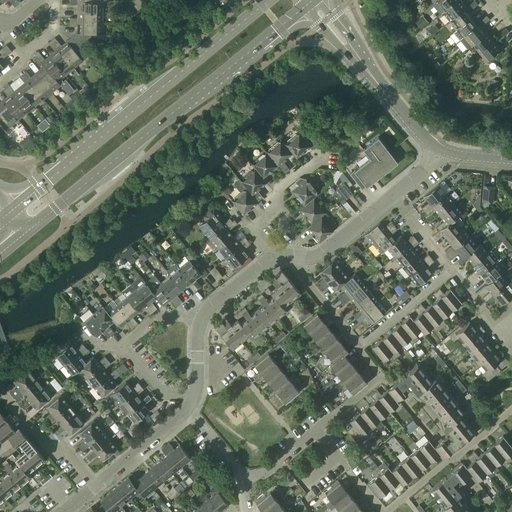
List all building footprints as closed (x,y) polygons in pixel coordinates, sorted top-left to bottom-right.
[(79,0),(79,11),(102,12),(102,1),(79,0)] [(441,14),(443,13),(458,0),(441,0),(434,6),(441,14)] [(467,7),(460,0),(458,0),(443,13),(449,21),(450,21),(452,18),(464,10),(467,7)] [(450,21),(457,29),(471,18),(464,10),(452,18),(450,21)] [(102,22),(102,12),(79,11),(79,18),(69,17),(69,22),(102,22)] [(426,24),(421,18),(416,22),(421,29),(426,24)] [(478,26),(471,18),(457,29),(454,32),(460,40),(478,26)] [(102,34),(102,22),(69,22),(69,26),(79,26),(79,33),(76,33),(72,37),(79,45),(90,36),(90,34),(102,34)] [(485,35),(484,34),(478,26),(460,40),(467,49),(469,48),(485,35)] [(475,56),(480,52),(494,40),(487,32),(484,34),(485,35),(469,48),(475,56)] [(79,45),(72,37),(66,41),(68,43),(63,47),(55,37),(52,40),(74,67),(87,57),(78,46),(79,45)] [(51,57),(65,75),(74,67),(52,40),(49,43),(57,52),(51,57)] [(494,40),(480,52),(487,61),(501,49),(494,40)] [(0,59),(1,60),(10,52),(7,49),(0,54),(0,59)] [(57,81),(65,75),(51,57),(46,61),(38,51),(35,54),(37,56),(57,81)] [(37,74),(52,92),(60,85),(57,81),(37,56),(34,59),(43,70),(37,74)] [(22,74),(29,81),(43,99),(52,92),(37,74),(32,78),(26,71),(22,74)] [(35,106),(43,99),(29,81),(22,74),(19,77),(25,84),(20,88),(35,106)] [(69,94),(74,90),(66,79),(60,84),(69,94)] [(26,113),(35,106),(20,88),(15,92),(9,85),(6,88),(26,113)] [(91,90),(88,85),(80,92),(83,96),(91,90)] [(18,120),(26,113),(6,88),(2,90),(8,98),(4,102),(18,120)] [(75,103),(83,96),(79,92),(71,99),(75,103)] [(75,103),(72,100),(64,107),(66,110),(75,103)] [(0,104),(0,116),(1,116),(12,130),(14,128),(12,125),(18,120),(4,102),(0,104)] [(299,131),(284,143),(292,153),(296,158),(311,146),(299,131)] [(30,134),(18,144),(23,149),(34,139),(30,134)] [(353,171),(350,174),(362,190),(366,187),(381,175),(398,163),(385,147),(378,137),(363,149),(370,158),(353,171)] [(292,153),(284,143),(280,139),(265,151),(278,166),(292,153)] [(318,146),(316,144),(313,140),(312,141),(309,143),(314,149),(318,146)] [(250,163),(254,168),(263,178),(278,166),(265,151),(250,163)] [(254,168),(239,180),(252,195),(257,201),(262,196),(257,190),(266,182),(263,178),(254,168)] [(314,197),(318,193),(306,178),(306,179),(305,178),(300,178),(295,182),(298,185),(291,190),(303,205),(304,205),(314,197)] [(257,201),(252,195),(239,180),(233,185),(240,193),(231,200),(243,215),(258,202),(257,201)] [(227,186),(223,181),(219,184),(223,190),(227,186)] [(421,208),(424,212),(446,193),(450,189),(443,181),(439,185),(438,184),(429,191),(423,196),(428,202),(421,208)] [(345,200),(353,194),(343,182),(336,188),(345,200)] [(219,186),(215,189),(219,194),(223,191),(219,186)] [(484,186),(482,202),(492,203),(494,186),(484,186)] [(446,193),(424,212),(427,215),(434,209),(439,215),(453,203),(446,193)] [(326,212),(314,197),(304,205),(303,205),(299,209),(311,224),(321,216),(326,212)] [(346,208),(349,205),(343,198),(340,201),(346,208)] [(436,227),(439,230),(454,218),(461,212),(453,203),(439,215),(443,221),(436,227)] [(198,225),(210,240),(232,221),(229,218),(222,224),(218,218),(221,216),(212,206),(202,214),(206,218),(198,225)] [(333,230),(321,216),(311,224),(306,228),(319,243),(333,230)] [(442,233),(447,239),(461,227),(454,218),(439,230),(432,236),(435,239),(442,233)] [(232,221),(210,240),(206,243),(213,253),(218,249),(233,237),(228,231),(237,223),(234,220),(232,221)] [(372,244),(394,226),(391,222),(384,228),(379,222),(365,234),(372,244)] [(163,227),(168,233),(172,229),(167,224),(163,227)] [(394,226),(372,244),(380,253),(386,248),(395,241),(390,235),(397,229),(394,226)] [(469,237),(461,227),(447,239),(451,245),(444,251),(447,254),(469,237)] [(386,248),(394,257),(408,246),(416,239),(413,236),(406,241),(401,235),(395,241),(386,248)] [(218,249),(225,258),(248,240),(245,237),(237,242),(233,237),(218,249)] [(457,252),(462,258),(477,246),(476,246),(469,237),(447,254),(450,258),(457,252)] [(394,257),(401,267),(408,261),(416,254),(411,248),(418,242),(416,239),(408,246),(394,257)] [(248,240),(225,258),(233,268),(248,255),(243,249),(250,244),(248,240)] [(480,243),(476,246),(477,246),(462,258),(458,261),(461,265),(468,259),(473,265),(487,252),(480,243)] [(467,279),(470,282),(495,262),(498,259),(490,250),(487,252),(473,265),(477,270),(467,279)] [(144,262),(150,257),(145,251),(139,256),(144,262)] [(208,274),(190,252),(185,255),(189,259),(179,267),(197,289),(201,287),(195,279),(201,275),(203,278),(208,274)] [(136,260),(131,254),(126,258),(131,265),(136,260)] [(421,260),(416,254),(408,261),(401,267),(408,274),(409,276),(431,257),(428,254),(421,260)] [(431,257),(409,276),(417,285),(431,273),(427,267),(434,261),(431,257)] [(333,260),(318,272),(323,278),(316,284),(319,287),(341,269),(333,260)] [(483,278),(488,283),(500,273),(500,274),(503,271),(495,262),(470,282),(473,286),(483,278)] [(194,292),(197,289),(179,267),(175,263),(166,270),(170,275),(182,290),(188,285),(194,292)] [(214,267),(210,271),(217,280),(222,276),(214,267)] [(341,269),(319,287),(322,291),(329,285),(334,291),(340,286),(349,279),(349,278),(341,269)] [(271,291),(282,306),(299,292),(281,270),(270,279),(276,286),(271,291)] [(355,273),(349,278),(349,279),(340,286),(345,291),(338,297),(341,301),(363,283),(355,273)] [(507,283),(500,274),(500,273),(488,283),(485,286),(489,291),(482,297),(485,301),(507,283)] [(175,308),(179,305),(160,283),(153,275),(145,282),(156,297),(163,305),(169,300),(175,308)] [(176,295),(182,290),(170,275),(160,283),(179,305),(182,302),(176,295)] [(140,276),(131,284),(153,311),(156,308),(151,301),(156,297),(145,282),(140,276)] [(363,283),(341,301),(344,304),(351,298),(355,304),(370,292),(363,283)] [(511,288),(507,283),(485,301),(488,304),(495,298),(500,304),(511,294),(511,288)] [(97,288),(93,284),(88,289),(91,293),(97,288)] [(149,314),(153,311),(131,284),(121,292),(123,293),(138,312),(144,307),(149,314)] [(286,309),(282,306),(271,291),(268,288),(259,295),(277,317),(286,309)] [(439,288),(436,291),(451,310),(461,302),(450,288),(444,293),(439,288)] [(410,295),(406,290),(400,295),(404,300),(410,295)] [(436,291),(432,294),(437,299),(431,304),(442,318),(451,310),(436,291)] [(353,316),(356,319),(378,301),(370,292),(355,304),(360,310),(353,316)] [(116,305),(135,326),(138,324),(132,316),(138,312),(123,293),(118,298),(120,301),(116,305)] [(263,304),(257,309),(268,324),(277,317),(259,295),(257,297),(263,304)] [(378,301),(356,319),(359,323),(366,317),(371,323),(386,311),(378,301)] [(433,325),(442,318),(431,304),(425,308),(421,303),(417,306),(433,325)] [(131,329),(135,326),(116,305),(107,312),(114,321),(119,327),(125,322),(131,329)] [(102,306),(93,314),(111,335),(114,333),(108,326),(114,321),(107,312),(102,306)] [(418,314),(412,319),(420,329),(423,333),(433,325),(417,306),(414,309),(418,314)] [(260,331),(268,324),(257,309),(250,314),(244,307),(242,309),(260,331)] [(233,316),(236,319),(248,334),(251,338),(260,331),(242,309),(233,316)] [(303,325),(311,334),(330,319),(327,315),(322,319),(317,313),(303,325)] [(83,321),(96,336),(102,331),(107,338),(111,335),(93,314),(83,321)] [(414,334),(420,329),(412,319),(409,315),(408,317),(400,323),(415,342),(419,339),(414,334)] [(248,334),(236,319),(230,324),(224,317),(213,326),(231,348),(248,334)] [(327,326),(333,322),(330,319),(311,334),(318,344),(332,332),(327,326)] [(455,333),(463,343),(482,327),(479,324),(474,328),(469,322),(455,333)] [(390,331),(402,345),(408,340),(412,345),(415,342),(400,323),(390,331)] [(463,343),(471,352),(485,341),(480,335),(485,331),(482,327),(463,343)] [(390,331),(381,339),(397,357),(400,355),(396,350),(402,345),(390,331)] [(318,344),(326,353),(345,337),(342,334),(337,338),(332,332),(318,344)] [(343,345),(348,341),(345,337),(326,353),(334,362),(344,354),(348,351),(343,345)] [(400,361),(397,357),(381,339),(371,346),(383,360),(389,355),(393,360),(394,360),(397,363),(400,361)] [(63,365),(85,347),(82,344),(75,350),(68,341),(63,346),(60,342),(52,349),(57,355),(55,356),(63,365)] [(470,362),(473,366),(492,350),(485,341),(471,352),(475,358),(470,362)] [(88,351),(85,347),(63,365),(71,375),(78,369),(86,362),(81,357),(88,351)] [(492,350),(473,366),(476,369),(481,365),(486,371),(482,374),(488,381),(500,370),(495,364),(500,360),(492,350)] [(268,353),(254,365),(259,371),(254,375),(257,379),(276,363),(268,353)] [(348,360),(344,354),(334,362),(330,365),(338,375),(351,363),(352,364),(357,359),(354,356),(348,360)] [(93,356),(86,362),(78,369),(86,378),(107,360),(105,356),(98,362),(93,356)] [(86,378),(93,387),(108,375),(103,369),(110,363),(107,360),(86,378)] [(265,378),(270,384),(283,372),(276,363),(257,379),(260,382),(265,378)] [(359,373),(352,364),(351,363),(338,375),(342,380),(337,385),(340,388),(359,373)] [(399,398),(404,394),(408,391),(411,387),(416,393),(420,390),(431,381),(417,365),(408,372),(391,387),(387,389),(396,401),(399,398)] [(10,393),(13,396),(35,378),(27,369),(13,381),(18,387),(10,393)] [(108,375),(93,387),(101,397),(116,385),(111,379),(118,373),(115,369),(108,375)] [(270,384),(277,393),(296,377),(293,374),(288,378),(283,372),(270,384)] [(367,382),(359,373),(340,388),(343,392),(348,387),(353,394),(367,382)] [(296,377),(277,393),(285,403),(299,391),(294,385),(299,381),(296,377)] [(28,400),(43,388),(35,378),(13,396),(16,400),(23,394),(28,400)] [(427,399),(441,387),(434,378),(431,381),(420,390),(427,399)] [(320,389),(322,393),(335,382),(333,379),(320,389)] [(119,404),(140,386),(138,382),(131,388),(126,382),(111,394),(119,404)] [(54,387),(57,391),(62,388),(58,383),(54,387)] [(119,404),(126,413),(141,401),(136,395),(143,389),(140,386),(119,404)] [(427,399),(434,407),(449,395),(441,387),(427,399)] [(36,409),(51,397),(43,388),(28,400),(21,406),(24,409),(31,403),(36,409)] [(399,404),(396,401),(387,389),(381,395),(377,390),(373,392),(389,412),(399,404)] [(380,419),(389,412),(373,392),(370,395),(374,400),(368,405),(380,419)] [(46,422),(68,404),(60,394),(45,407),(50,413),(43,419),(46,422)] [(141,401),(126,413),(134,422),(149,410),(144,404),(151,398),(148,395),(141,401)] [(456,404),(449,395),(434,407),(441,416),(456,404)] [(56,420),(61,425),(76,413),(68,404),(46,422),(49,426),(56,420)] [(463,412),(456,404),(441,416),(448,424),(459,416),(463,412)] [(359,413),(374,432),(378,429),(374,424),(380,419),(368,405),(359,413)] [(0,412),(0,427),(12,417),(10,413),(4,418),(0,412)] [(84,423),(76,413),(61,425),(54,431),(57,435),(64,429),(69,435),(84,423)] [(371,434),(374,432),(359,413),(349,421),(353,425),(347,431),(356,442),(362,436),(361,434),(367,429),(371,434)] [(149,427),(155,423),(148,414),(142,419),(149,427)] [(459,416),(448,424),(444,428),(449,433),(442,439),(440,438),(432,444),(434,446),(440,453),(443,457),(444,459),(452,452),(451,450),(473,432),(459,416)] [(8,437),(15,431),(10,424),(15,420),(12,417),(0,427),(0,440),(1,442),(8,437)] [(76,444),(79,448),(101,430),(93,420),(78,432),(83,438),(76,444)] [(409,434),(418,427),(412,421),(404,427),(409,434)] [(19,428),(15,431),(8,437),(12,442),(21,453),(15,457),(27,472),(43,458),(22,432),(19,428)] [(109,439),(101,430),(79,448),(82,451),(89,445),(94,451),(109,439)] [(511,446),(503,436),(493,444),(509,463),(511,459),(508,454),(511,451),(511,446)] [(117,448),(109,439),(94,451),(87,457),(90,460),(97,455),(102,461),(117,448)] [(433,458),(440,453),(434,446),(432,444),(428,439),(418,447),(434,466),(437,463),(433,458)] [(169,443),(165,446),(181,465),(190,458),(179,445),(174,449),(169,443)] [(505,465),(509,463),(493,444),(484,451),(495,465),(501,460),(505,465)] [(181,465),(165,446),(161,450),(166,456),(161,460),(171,473),(181,465)] [(430,469),(434,466),(418,447),(409,455),(420,469),(426,464),(430,469)] [(486,473),(495,465),(484,451),(478,456),(474,451),(470,454),(486,473)] [(30,476),(27,472),(15,457),(12,454),(3,461),(16,476),(21,483),(30,476)] [(486,473),(470,454),(467,457),(471,462),(465,467),(471,474),(472,476),(476,481),(486,473)] [(408,456),(400,463),(408,472),(411,476),(415,482),(419,479),(414,474),(420,469),(409,455),(408,456)] [(347,461),(351,467),(356,463),(352,458),(347,461)] [(161,460),(151,468),(159,476),(162,481),(171,473),(161,460)] [(21,483),(16,476),(3,461),(1,463),(7,470),(1,475),(13,490),(21,483)] [(452,468),(453,470),(432,488),(445,504),(456,496),(460,493),(458,491),(455,487),(463,481),(464,483),(472,476),(471,474),(465,467),(460,462),(452,468)] [(412,485),(415,482),(411,476),(408,472),(400,463),(391,470),(391,471),(395,476),(399,480),(402,484),(408,479),(412,485)] [(389,488),(399,480),(395,476),(391,471),(391,470),(388,467),(381,472),(377,466),(374,469),(389,488)] [(151,468),(142,475),(143,476),(153,488),(162,481),(159,476),(151,468)] [(380,496),(389,488),(374,469),(370,472),(374,477),(368,482),(380,496)] [(143,476),(142,475),(137,480),(132,474),(128,477),(143,496),(153,488),(143,476)] [(13,490),(1,475),(0,476),(0,491),(4,497),(13,490)] [(189,476),(184,481),(188,485),(193,481),(189,476)] [(203,476),(201,478),(206,485),(209,482),(204,476),(203,476)] [(119,485),(129,498),(135,493),(139,499),(143,496),(128,477),(119,485)] [(325,504),(328,507),(347,492),(337,479),(330,485),(332,488),(325,494),(330,500),(325,504)] [(119,485),(109,492),(120,505),(129,498),(119,485)] [(173,487),(169,490),(174,496),(178,493),(173,487)] [(186,491),(191,497),(194,494),(189,488),(186,491)] [(171,499),(174,496),(169,490),(166,493),(171,499)] [(186,491),(182,494),(187,500),(191,497),(186,491)] [(218,491),(208,499),(219,511),(228,504),(218,491)] [(109,492),(100,500),(109,511),(111,511),(120,505),(109,492)] [(256,504),(263,511),(265,511),(283,497),(280,494),(275,498),(270,492),(256,504)] [(336,507),(340,511),(341,511),(355,501),(347,492),(328,507),(331,511),(336,507)] [(456,496),(445,504),(441,508),(445,511),(453,511),(463,504),(456,496)] [(265,511),(284,511),(285,511),(281,505),(286,501),(283,497),(265,511)] [(208,499),(199,507),(203,511),(218,511),(219,511),(208,499)] [(360,511),(367,506),(364,503),(359,507),(355,501),(341,511),(360,511)]
